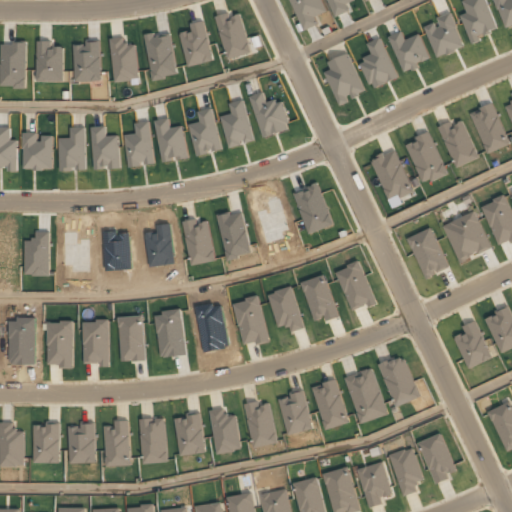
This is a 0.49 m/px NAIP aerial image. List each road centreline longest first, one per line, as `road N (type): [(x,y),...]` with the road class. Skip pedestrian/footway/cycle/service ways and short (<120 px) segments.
road 1 (residential): [(510,511),(266,0)]
road 2 (residential): [(0,201),(155,195),(224,181),(335,143),(511,61)]
road 3 (residential): [(511,266),(367,338),(292,360),(133,389),(0,392)]
road 4 (residential): [(0,13),(131,10),(179,0)]
